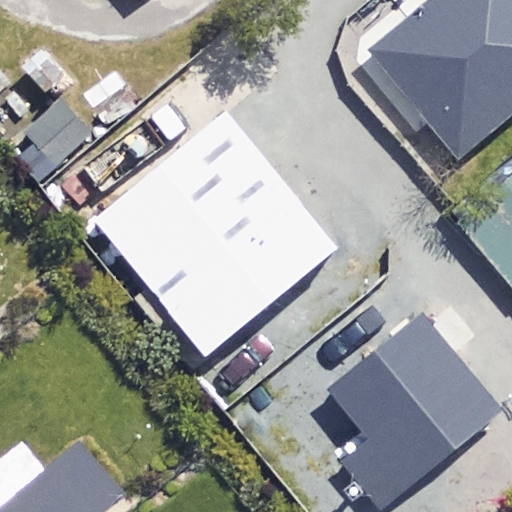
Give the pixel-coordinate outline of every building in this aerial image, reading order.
[(511,114),(511,0),(426,0),(367,50),(460,159),(511,114)] [(97,218),(208,355),(335,252),(224,116),(97,218)] [(511,180),(456,229),(511,293),(511,180)] [(421,353),(403,331),(327,393),(360,433),(335,453),(382,511),(423,511),(460,482),(443,460),(511,403),(511,375),(465,317),(421,353)] [(0,511),(108,511),(128,496),(80,438),(44,468),(20,439),(0,455),(0,511)]
